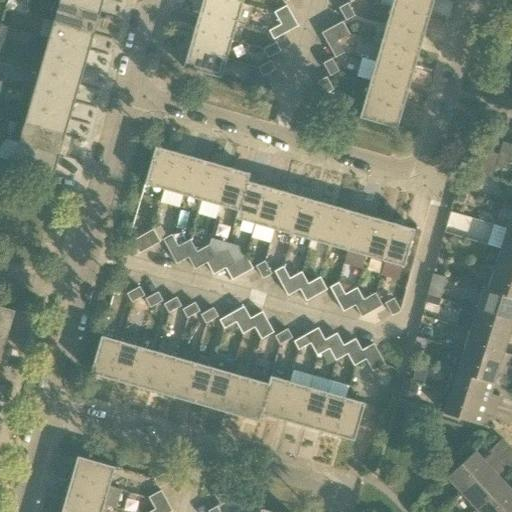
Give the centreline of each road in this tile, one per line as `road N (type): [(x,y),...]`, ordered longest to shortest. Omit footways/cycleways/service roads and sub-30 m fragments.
road 1 (residential): [(126,103),(407,183),(426,167),(470,0)]
road 2 (residential): [(380,334),(86,255)]
road 3 (residential): [(324,511),(320,493),(306,484),(48,408)]
road 4 (residential): [(126,103),(86,255)]
